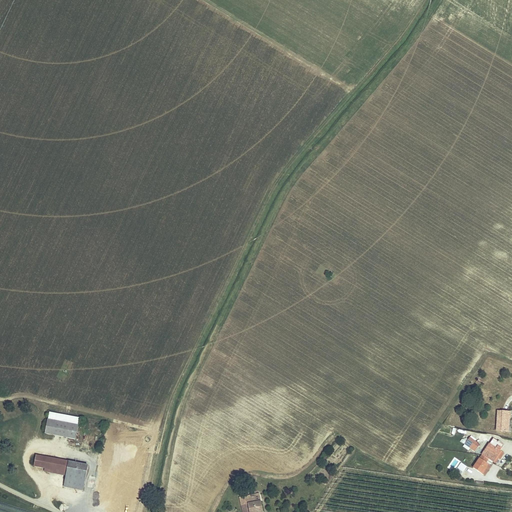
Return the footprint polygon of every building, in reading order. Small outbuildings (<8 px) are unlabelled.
[(78,426),(80,417),(50,411),(48,420),(78,426)] [(510,418),(511,412),(498,412),(497,430),(507,431),(508,418),(510,418)] [(78,426),(48,420),(46,434),(75,439),(78,426)] [(475,449),(481,443),(476,439),(471,435),(465,441),(475,449)] [(479,435),(476,439),(481,443),(486,443),(488,441),(491,443),(473,466),(483,474),(487,469),(485,467),(488,463),(487,462),(484,460),(487,457),(489,458),(493,461),(497,456),(499,457),(500,459),(504,453),(501,451),(505,446),(495,437),(479,435)] [(50,473),(67,476),(70,462),(36,456),(34,466),(51,469),(50,473)] [(454,469),(459,461),(454,458),(450,466),(454,469)] [(462,473),(466,465),(459,461),(455,470),(462,473)] [(87,466),(70,462),(67,476),(64,487),(82,491),(87,466)] [(243,511),(250,511),(246,497),(254,495),(253,491),(239,494),(243,511)] [(254,495),(246,497),(250,511),(263,511),(261,502),(256,503),(254,495)]
